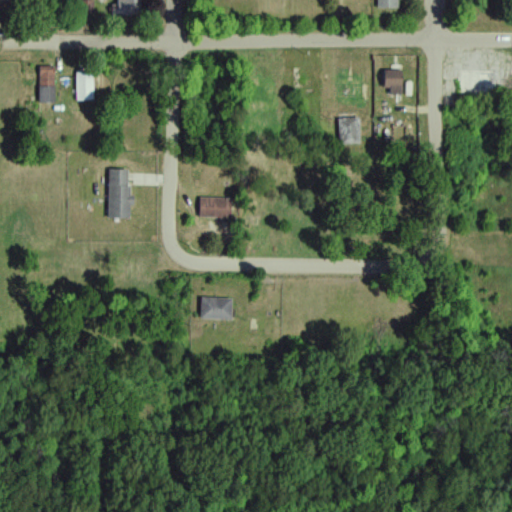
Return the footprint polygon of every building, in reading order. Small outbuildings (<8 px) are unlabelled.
[(139,15),(139,0),(112,0),(112,15),(139,15)] [(376,0),(377,9),(397,9),(397,0),(376,0)] [(38,103),(54,103),(54,66),(38,66),(38,103)] [(400,70),(383,70),(383,95),(400,95),(400,70)] [(76,101),(93,101),(93,72),(76,72),(76,101)] [(460,102),(499,102),(499,72),(460,72),(460,102)] [(361,82),(336,82),(336,99),(361,99),(361,82)] [(359,144),(359,118),(339,118),(339,144),(359,144)] [(130,170),(108,170),(108,218),(130,218),(130,170)] [(230,197),(199,197),(199,217),(230,217),(230,197)] [(200,320),(231,320),(231,298),(200,298),(200,320)]
